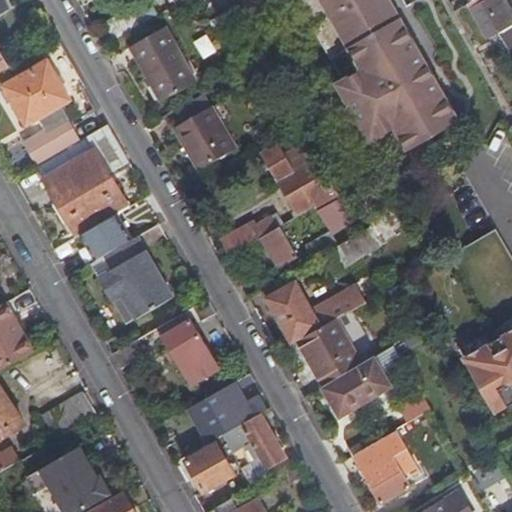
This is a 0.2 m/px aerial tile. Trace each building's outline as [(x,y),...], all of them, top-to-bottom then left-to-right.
[(0,0),(0,15),(11,8),(6,0),(0,0)] [(270,2),(268,0),(241,0),(249,14),(270,2)] [(408,153),(420,146),(431,140),(459,124),(425,64),(419,67),(407,46),(413,42),(388,0),(295,0),(342,83),(337,86),(370,144),(395,131),(408,153)] [(475,0),(471,3),(468,4),(486,36),(498,29),(511,53),(511,52),(511,11),(505,0),(475,0)] [(135,17),(140,26),(158,16),(153,6),(135,17)] [(105,24),(115,41),(140,26),(135,17),(131,9),(105,24)] [(215,33),(231,24),(226,14),(210,22),(215,33)] [(166,28),(130,49),(161,105),(197,83),(166,28)] [(196,40),(206,58),(218,51),(209,33),(196,40)] [(419,67),(425,64),(413,42),(407,46),(419,67)] [(0,71),(11,65),(0,46),(0,71)] [(63,152),(83,140),(62,105),(71,100),(48,61),(4,86),(7,91),(3,93),(9,103),(13,101),(28,126),(41,117),(48,128),(26,141),(39,164),(62,151),(63,152)] [(236,149),(205,93),(177,110),(185,123),(175,128),(199,170),(236,149)] [(131,161),(111,124),(83,140),(63,152),(39,166),(60,204),(111,174),(114,177),(131,161)] [(431,140),(420,146),(423,152),(434,145),(431,140)] [(284,155),(276,143),(261,152),(298,217),(314,207),(316,211),(337,199),(305,143),(284,155)] [(133,211),(114,177),(111,174),(60,204),(82,241),(133,211)] [(219,241),(227,256),(260,239),(278,228),(284,226),(277,215),(256,227),(253,222),(219,241)] [(278,228),(260,239),(276,270),(295,259),(278,228)] [(304,248),(311,262),(326,254),(337,248),(328,234),(304,248)] [(175,297),(139,235),(107,254),(115,268),(101,277),(114,300),(119,297),(126,309),(131,307),(138,319),(175,297)] [(363,256),(353,238),(337,248),(326,254),(337,272),(363,256)] [(107,254),(92,262),(101,277),(115,268),(107,254)] [(319,327),(334,320),(357,307),(348,293),(312,314),(295,284),(268,299),(291,343),(319,327)] [(357,307),(364,303),(356,288),(348,293),(357,307)] [(129,324),(138,319),(131,307),(126,309),(119,297),(114,300),(129,324)] [(218,313),(211,299),(195,306),(204,320),(218,313)] [(0,366),(3,371),(37,351),(8,301),(0,305),(0,366)] [(164,335),(173,351),(177,359),(192,385),(220,369),(192,320),(164,335)] [(297,341),(322,387),(359,365),(334,320),(297,341)] [(511,331),(508,334),(511,340),(486,354),(482,349),(467,357),(470,362),(467,365),(495,415),(511,405),(511,331)] [(139,339),(115,354),(123,367),(147,353),(139,339)] [(402,362),(393,345),(371,358),(373,361),(384,356),(392,357),(396,365),(402,362)] [(177,359),(173,351),(168,354),(172,362),(177,359)] [(455,356),(459,362),(464,360),(460,353),(455,356)] [(322,387),(319,388),(337,418),(388,387),(373,361),(371,358),(359,365),(322,387)] [(233,382),(194,405),(214,439),(224,434),(261,413),(267,409),(258,393),(245,402),(233,382)] [(0,443),(5,440),(1,434),(13,426),(17,432),(27,425),(0,384),(0,443)] [(43,417),(56,440),(98,416),(84,393),(43,417)] [(406,424),(430,410),(421,393),(397,408),(406,424)] [(261,413),(224,434),(234,452),(248,444),(256,458),(260,456),(269,469),(288,459),(261,413)] [(396,430),(354,455),(364,472),(360,475),(377,504),(408,488),(401,476),(417,467),(396,430)] [(218,442),(188,461),(206,492),(236,474),(218,442)] [(50,484),(66,511),(81,511),(113,494),(102,475),(97,478),(88,464),(91,462),(82,446),(30,476),(39,491),(50,484)] [(0,472),(20,461),(12,448),(0,455),(0,472)] [(253,486),(260,482),(258,478),(250,481),(253,486)] [(136,511),(126,494),(93,511),(136,511)] [(429,511),(468,511),(458,494),(429,511)] [(235,497),(207,511),(289,511),(288,511),(285,511),(268,511),(261,499),(242,509),(235,497)]
